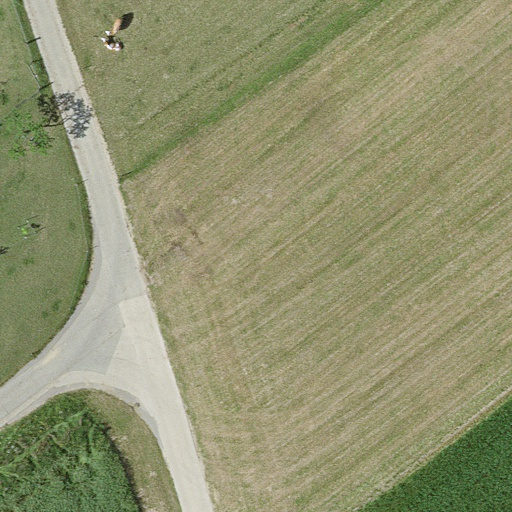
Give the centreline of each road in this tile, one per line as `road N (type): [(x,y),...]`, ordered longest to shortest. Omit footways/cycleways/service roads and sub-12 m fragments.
road 1 (track): [(197,511),(41,0)]
road 2 (track): [(0,416),(139,309)]
